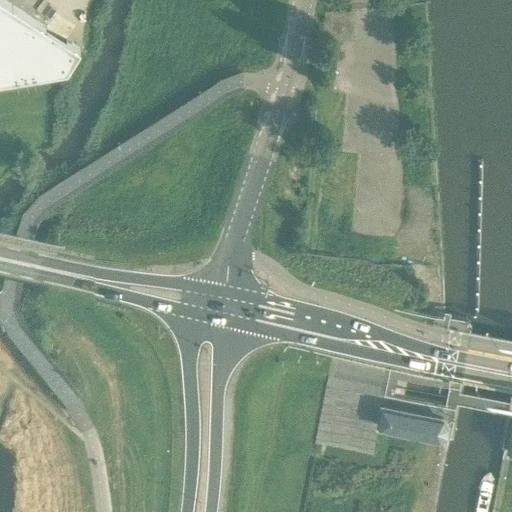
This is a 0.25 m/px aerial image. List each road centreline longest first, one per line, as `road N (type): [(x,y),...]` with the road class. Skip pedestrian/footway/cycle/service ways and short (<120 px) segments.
road 1 (unclassified): [(213,307),(284,89),(301,0)]
road 2 (primary): [(511,377),(213,307)]
road 3 (primary): [(213,307),(0,260)]
road 4 (secondary): [(213,307),(192,353),(186,511)]
road 5 (secondary): [(210,511),(219,334),(213,307)]
